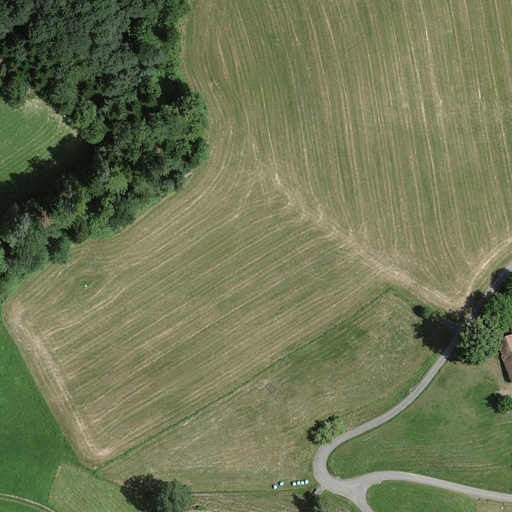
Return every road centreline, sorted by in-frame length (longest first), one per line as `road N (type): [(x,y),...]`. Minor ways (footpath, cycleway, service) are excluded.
road 1 (track): [(511,269),(416,393),(340,438),(320,462),(334,485),(408,476),(511,498)]
road 2 (track): [(215,161),(462,332)]
